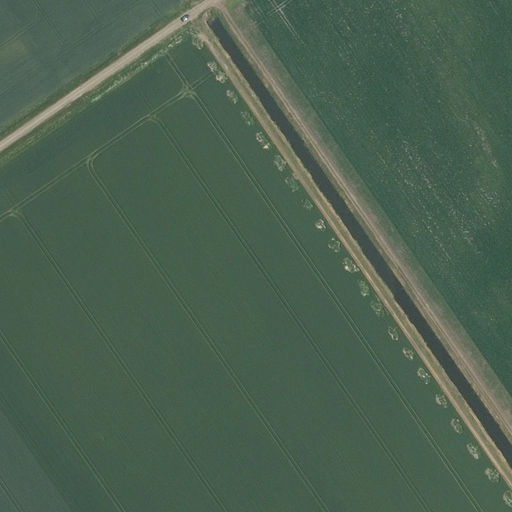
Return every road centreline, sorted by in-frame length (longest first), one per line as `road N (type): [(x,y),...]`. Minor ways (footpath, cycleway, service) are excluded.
road 1 (track): [(215,0),(511,432)]
road 2 (unclassified): [(0,146),(211,0)]
